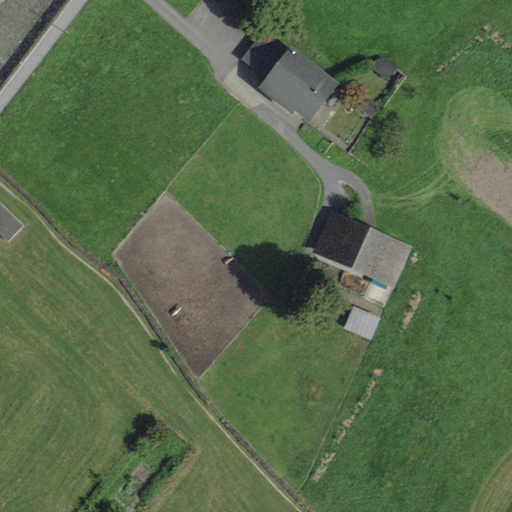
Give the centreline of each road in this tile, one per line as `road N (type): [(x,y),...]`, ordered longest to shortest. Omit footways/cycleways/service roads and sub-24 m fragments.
road 1 (track): [(120,290),(0,181)]
road 2 (residential): [(0,106),(81,0)]
